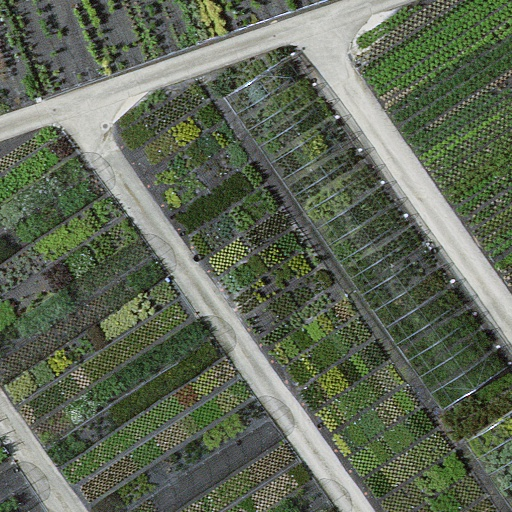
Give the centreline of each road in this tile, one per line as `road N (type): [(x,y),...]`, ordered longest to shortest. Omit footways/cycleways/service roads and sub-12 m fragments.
road 1 (track): [(352,511),(67,111)]
road 2 (track): [(393,0),(0,134)]
road 3 (track): [(297,32),(511,335)]
road 4 (track): [(0,413),(69,511)]
